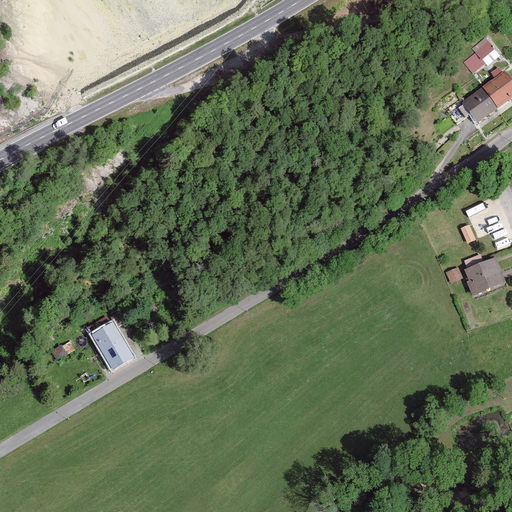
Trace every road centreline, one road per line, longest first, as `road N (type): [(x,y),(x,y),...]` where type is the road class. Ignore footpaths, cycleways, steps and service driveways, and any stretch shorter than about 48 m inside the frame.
road 1 (tertiary): [(511,137),(0,450)]
road 2 (secondary): [(0,158),(297,0)]
road 3 (track): [(472,0),(260,44)]
road 4 (track): [(126,94),(202,89),(247,65),(281,9)]
